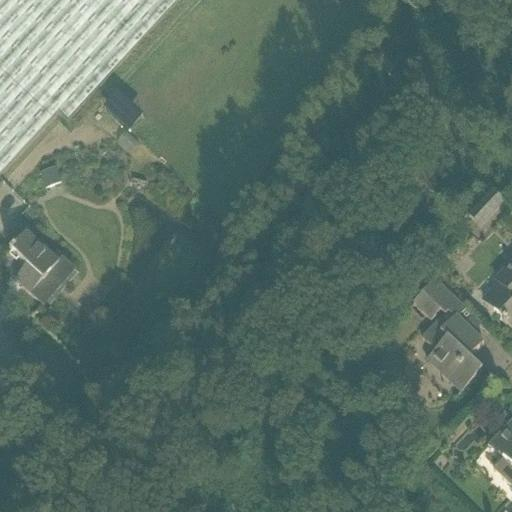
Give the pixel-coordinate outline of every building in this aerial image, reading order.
[(0,0),(0,178),(58,114),(68,124),(182,0),(0,0)] [(369,0),(362,0),(359,6),(368,13),(374,4),(369,0)] [(45,194),(63,188),(57,170),(39,176),(45,194)] [(503,202),(493,193),(480,206),(468,219),(478,229),(503,202)] [(14,250),(10,255),(27,269),(15,282),(31,296),(43,283),(43,284),(59,265),(27,237),(15,250),(14,250)] [(511,330),(511,269),(497,285),(500,288),(485,305),(511,330)] [(474,356),(483,346),(473,336),(481,328),(434,284),(412,308),(430,325),(439,315),(443,319),(422,342),(435,355),(427,364),(462,396),(482,374),(474,367),(479,361),(474,356)] [(511,422),(488,448),(510,470),(502,479),(511,488),(511,422)]
